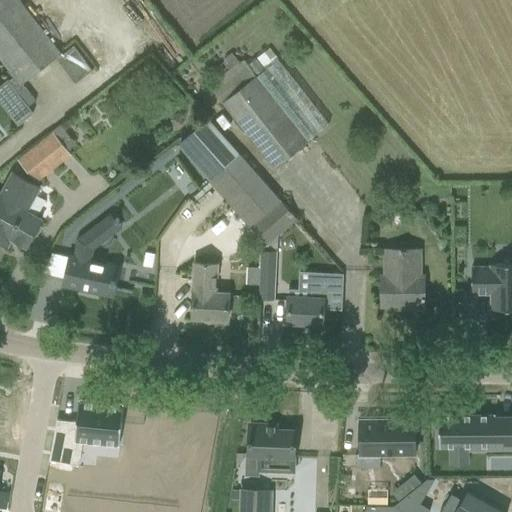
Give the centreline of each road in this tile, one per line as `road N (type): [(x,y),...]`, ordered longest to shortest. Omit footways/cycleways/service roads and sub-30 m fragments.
road 1 (unclassified): [(511,373),(290,373),(47,352)]
road 2 (residential): [(19,511),(47,352)]
